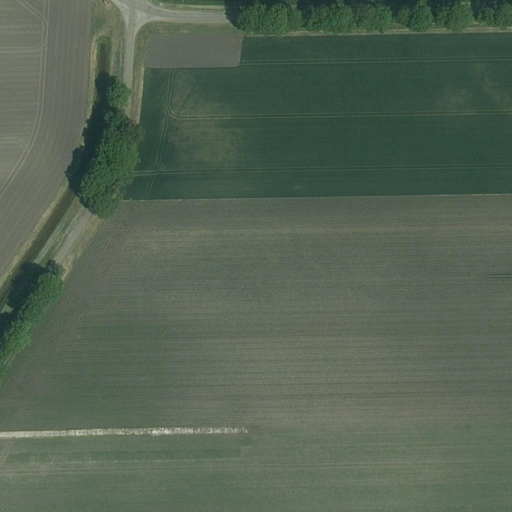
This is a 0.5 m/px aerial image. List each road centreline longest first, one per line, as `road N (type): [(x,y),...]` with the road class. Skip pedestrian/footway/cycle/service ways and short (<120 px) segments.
road 1 (unclassified): [(511,11),(198,17),(132,3)]
road 2 (unclassified): [(0,348),(113,168),(132,3)]
